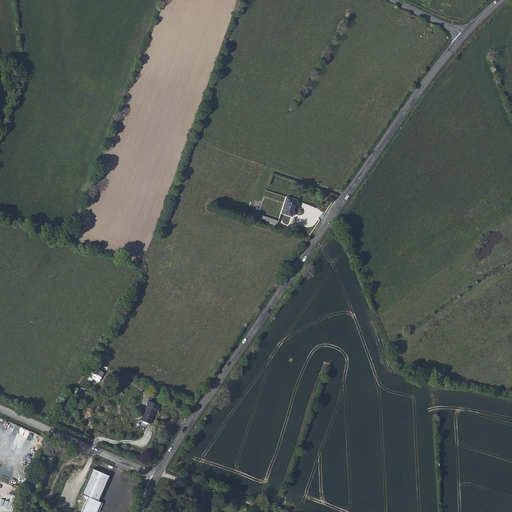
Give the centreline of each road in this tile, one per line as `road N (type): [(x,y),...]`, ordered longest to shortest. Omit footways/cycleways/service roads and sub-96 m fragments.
road 1 (tertiary): [(156,476),(463,35)]
road 2 (unclassified): [(0,408),(156,476)]
